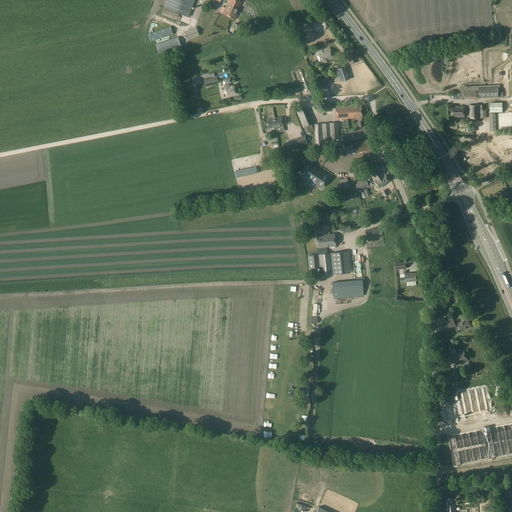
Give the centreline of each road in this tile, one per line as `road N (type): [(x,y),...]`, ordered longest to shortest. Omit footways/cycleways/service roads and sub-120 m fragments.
road 1 (track): [(0,156),(268,100),(369,96)]
road 2 (unclassified): [(436,511),(427,253),(411,213)]
road 3 (primary): [(428,135),(332,0)]
road 4 (primary): [(457,194),(511,313)]
road 5 (unclassified): [(411,213),(369,96)]
